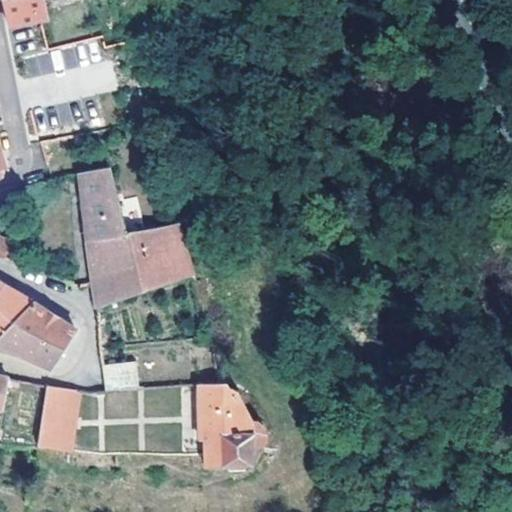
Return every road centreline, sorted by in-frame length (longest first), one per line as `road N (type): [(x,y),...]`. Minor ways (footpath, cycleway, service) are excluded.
road 1 (residential): [(0,363),(57,374),(84,347),(73,307),(0,272)]
road 2 (tertiary): [(511,188),(440,0)]
